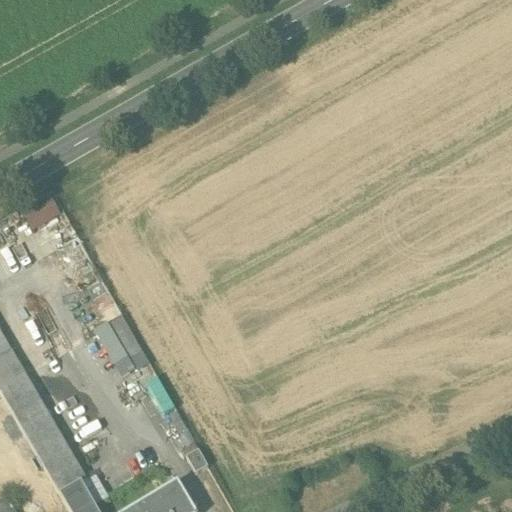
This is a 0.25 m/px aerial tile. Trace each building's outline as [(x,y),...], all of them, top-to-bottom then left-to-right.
[(34,228),(64,217),(57,197),(27,208),(34,228)] [(133,360),(145,353),(125,319),(114,325),(133,360)] [(0,336),(0,360),(10,354),(0,337),(0,336)] [(0,360),(0,390),(24,377),(10,354),(0,360)] [(0,390),(0,396),(59,497),(86,483),(24,377),(0,390)] [(199,454),(187,461),(195,476),(208,469),(199,454)] [(86,483),(59,497),(67,511),(95,511),(94,510),(82,486),(86,483)] [(135,511),(192,511),(177,487),(135,511)]
